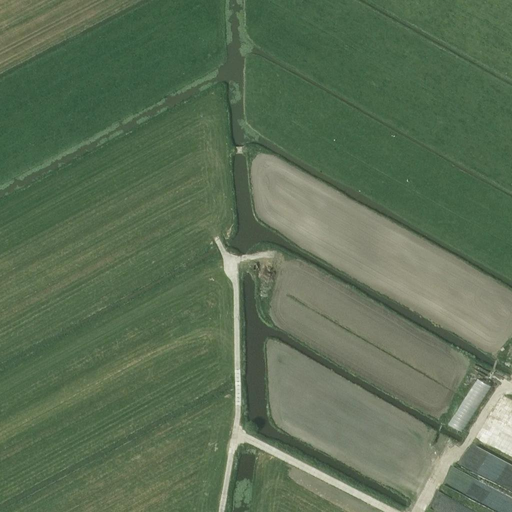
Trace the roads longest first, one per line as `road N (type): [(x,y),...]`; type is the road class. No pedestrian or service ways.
road 1 (track): [(511,386),(284,257),(262,254)]
road 2 (track): [(220,511),(238,384),(233,273),(215,237)]
